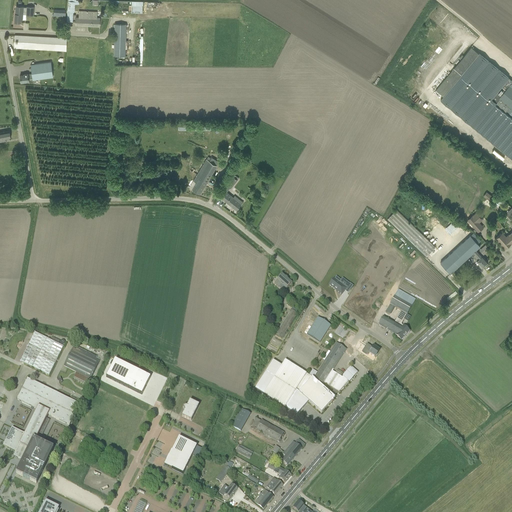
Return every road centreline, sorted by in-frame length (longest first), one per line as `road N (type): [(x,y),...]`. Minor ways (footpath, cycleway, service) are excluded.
road 1 (unclassified): [(404,358),(211,207),(178,198),(33,201)]
road 2 (secondary): [(275,511),(404,358)]
road 3 (unclassified): [(33,201),(0,33)]
road 4 (secondary): [(404,358),(511,267)]
